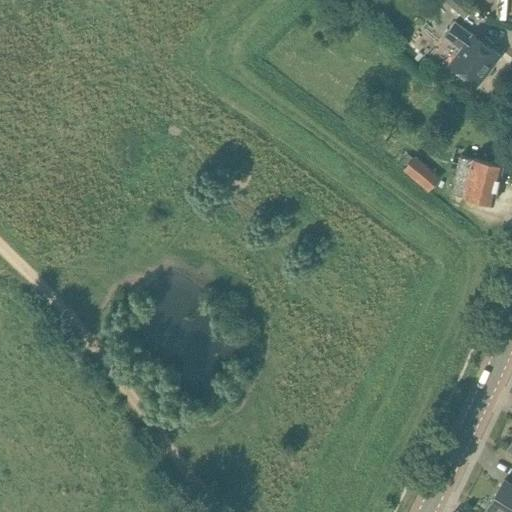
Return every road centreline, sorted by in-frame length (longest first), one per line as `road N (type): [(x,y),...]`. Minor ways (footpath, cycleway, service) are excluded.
road 1 (track): [(0,249),(226,511)]
road 2 (tertiary): [(428,511),(511,330)]
